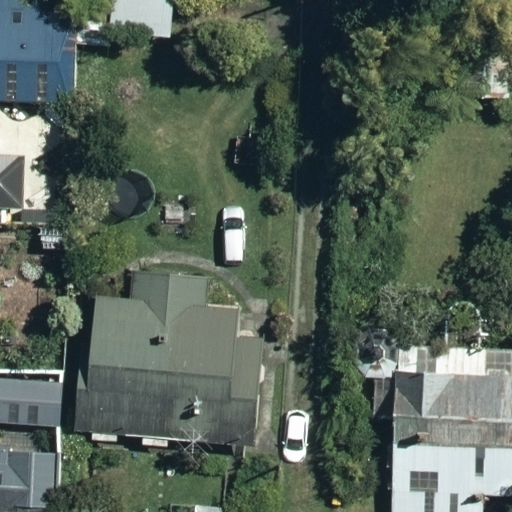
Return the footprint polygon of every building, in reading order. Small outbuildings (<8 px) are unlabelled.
[(0,0),(0,96),(59,95),(55,0),(6,2),(6,0),(0,0)] [(171,0),(113,0),(112,36),(170,38),(171,0)] [(87,301),(83,438),(250,443),(253,342),(230,341),(231,308),(201,307),(202,275),(136,273),(135,303),(87,301)] [(511,347),(390,349),(392,511),(483,511),(483,496),(511,495),(511,347)] [(66,376),(0,374),(0,426),(65,428),(66,376)] [(0,511),(59,511),(59,442),(0,443),(0,511)]
